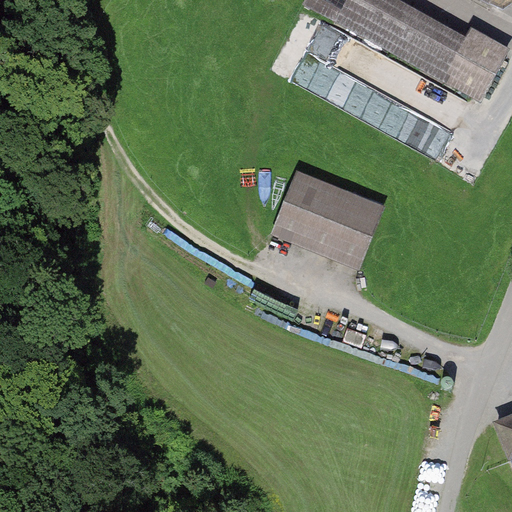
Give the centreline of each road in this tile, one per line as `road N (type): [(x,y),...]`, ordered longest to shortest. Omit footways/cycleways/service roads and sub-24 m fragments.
road 1 (track): [(483,370),(225,253),(135,129),(105,0)]
road 2 (residential): [(511,310),(483,370),(452,511)]
